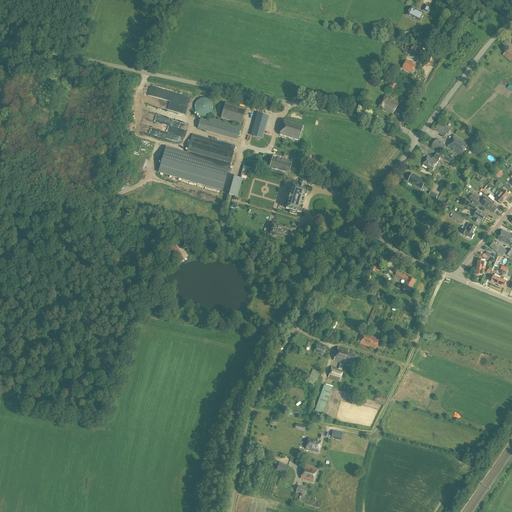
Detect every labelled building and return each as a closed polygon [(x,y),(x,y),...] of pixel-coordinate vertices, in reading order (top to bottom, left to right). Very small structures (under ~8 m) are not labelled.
[(423,11),(428,13),(431,6),(427,3),(423,11)] [(407,15),(420,22),(425,13),(411,7),(407,15)] [(410,53),(420,59),(422,55),(428,59),(433,49),(412,44),(412,45),(413,46),(410,53)] [(503,56),(510,62),(511,59),(511,56),(506,51),(503,56)] [(403,68),(412,73),(416,66),(407,61),(403,68)] [(379,106),(393,114),(399,103),(385,95),(379,106)] [(149,97),(147,105),(184,113),(186,105),(149,97)] [(213,109),(212,106),(212,105),(211,103),(210,102),(209,101),(207,100),(205,99),(203,99),(201,99),(199,100),(197,101),(196,102),(195,103),(194,105),(194,107),(193,109),(194,111),(194,113),(195,114),(196,116),(197,116),(199,117),(201,118),(203,118),(204,118),(206,118),(208,117),(209,116),(211,115),(212,113),(212,111),(213,109)] [(221,118),(241,124),(246,109),(225,103),(221,118)] [(170,127),(172,120),(151,114),(149,121),(170,127)] [(269,117),(257,114),(252,128),(264,132),(269,117)] [(199,126),(238,137),(241,127),(210,118),(209,122),(200,119),(199,126)] [(279,135),(299,140),(303,126),(283,120),(279,135)] [(435,132),(441,135),(442,134),(445,136),(447,134),(448,134),(451,129),(446,127),(445,129),(443,128),(444,126),(440,124),(435,132)] [(250,135),(262,139),(264,132),(252,128),(250,135)] [(185,158),(228,171),(235,147),(192,134),(185,158)] [(461,156),(465,150),(469,144),(454,135),(451,141),(447,147),(452,150),(461,156)] [(431,146),(442,153),(446,146),(436,139),(431,146)] [(228,171),(185,158),(164,152),(160,167),(224,185),(228,171)] [(423,165),(433,171),(438,162),(428,156),(423,165)] [(271,169),(280,171),(283,161),(274,159),(271,169)] [(283,161),(280,171),(289,174),(289,172),(292,164),(283,161)] [(413,173),(408,181),(421,188),(426,181),(413,173)] [(234,177),(229,194),(235,196),(240,179),(234,177)] [(294,181),(286,209),(290,210),(289,213),(296,215),(297,212),(301,213),(302,207),(301,207),(304,196),(306,196),(309,185),(301,183),(302,181),(300,180),(300,179),(295,177),(294,181)] [(496,185),(501,189),(504,186),(498,181),(496,185)] [(500,195),(505,200),(509,195),(504,190),(500,195)] [(469,199),(477,206),(479,203),(477,201),(479,199),(477,197),(476,197),(473,194),(469,199)] [(505,200),(500,195),(496,199),(501,204),(505,200)] [(481,204),(484,207),(485,206),(488,209),(489,209),(494,213),(498,208),(486,198),(481,204)] [(473,221),(479,224),(481,220),(482,221),(486,215),(477,210),(474,216),(475,217),(473,221)] [(270,234),(274,235),(290,240),(293,229),(276,225),(273,224),(270,234)] [(463,235),(472,239),(474,235),(473,234),(476,228),(472,225),(471,225),(468,224),(466,228),(467,229),(463,235)] [(498,239),(509,245),(511,239),(511,234),(502,230),(498,239)] [(171,246),(179,261),(186,257),(181,249),(182,248),(178,241),(171,246)] [(490,247),(496,252),(497,250),(499,252),(502,249),(500,247),(494,242),(490,247)] [(477,268),(483,268),(485,269),(485,266),(483,266),(484,261),(478,261),(477,268)] [(395,276),(404,281),(402,285),(403,285),(403,286),(410,289),(415,280),(397,271),(395,276)] [(491,281),(498,284),(500,279),(493,276),(491,281)] [(500,279),(498,284),(504,287),(507,281),(500,279)] [(324,326),(333,330),(337,322),(328,317),(324,326)] [(360,344),(370,348),(371,347),(376,349),(379,341),(363,335),(360,344)] [(313,353),(323,356),(325,349),(315,346),(313,353)] [(334,361),(344,364),(344,361),(352,364),(355,355),(347,352),(348,350),(338,347),(334,361)] [(328,377),(340,381),(340,378),(341,378),(343,373),(342,372),(343,371),(341,371),(343,365),(340,364),(338,370),(331,368),(331,369),(330,369),(328,375),(329,375),(328,377)] [(307,383),(314,386),(320,373),(312,369),(307,383)] [(327,381),(317,410),(323,412),(333,383),(327,381)] [(337,384),(330,406),(336,408),(342,386),(337,384)] [(332,432),(331,438),(341,440),(343,434),(332,432)] [(306,449),(318,452),(321,441),(308,438),(306,449)] [(276,468),(284,472),(289,464),(281,460),(276,468)] [(300,478),(312,482),(317,469),(305,465),(300,478)] [(295,491),(304,495),(306,489),(297,486),(295,491)]
